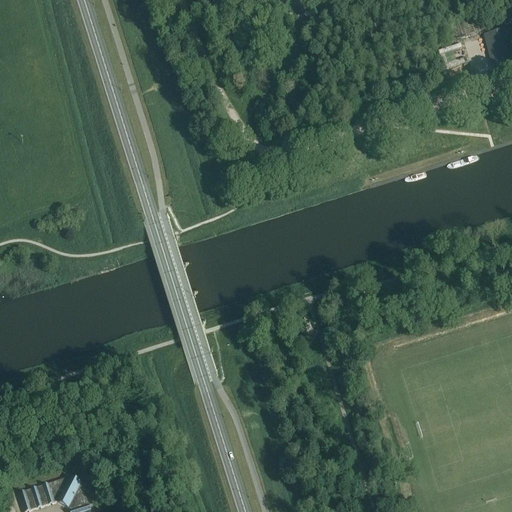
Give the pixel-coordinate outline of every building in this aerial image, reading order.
[(491,56),(494,67),(492,68),(511,62),(511,54),(508,41),(510,41),(510,40),(508,41),(506,32),(508,31),(507,31),(494,34),(499,54),(489,56),(489,57),(491,56)] [(439,54),(440,60),(455,56),(454,51),(439,54)] [(453,60),(455,68),(463,67),(461,58),(453,60)] [(441,63),(442,68),(454,65),(452,60),(441,63)] [(69,510),(69,511),(90,511),(82,485),(70,478),(67,479),(16,496),(21,511),(30,511),(57,503),(63,507),(69,510)]
